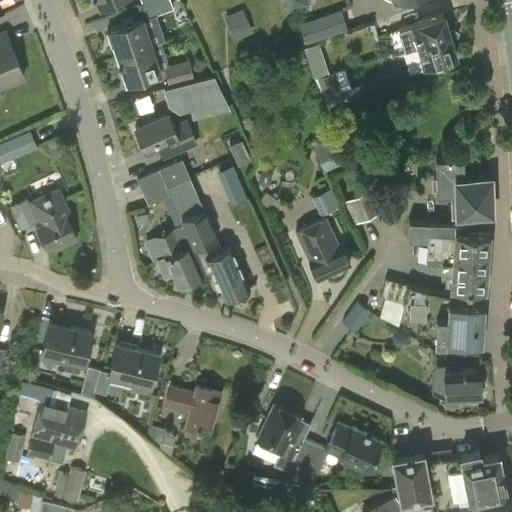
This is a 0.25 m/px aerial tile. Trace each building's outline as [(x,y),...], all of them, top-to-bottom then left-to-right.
[(173,7),(170,0),(152,0),(142,4),(148,17),(173,7)] [(243,8),(224,16),(234,40),(253,32),(243,8)] [(340,9),(319,16),(299,23),(306,43),(326,36),(346,29),(340,9)] [(443,14),(417,22),(408,25),(415,46),(423,43),(450,35),(443,14)] [(151,44),(151,43),(142,17),(106,29),(110,43),(111,43),(116,56),(151,44)] [(0,96),(1,96),(0,93),(0,86),(23,77),(4,30),(0,31),(0,96)] [(450,35),(423,43),(415,46),(421,67),(456,56),(450,35)] [(314,78),(316,78),(329,73),(319,43),(303,48),(314,78)] [(151,44),(116,56),(125,83),(160,71),(159,69),(151,44)] [(189,62),(164,69),(169,84),(193,77),(189,62)] [(329,73),(316,78),(328,108),(356,101),(378,94),(374,80),(342,90),(335,71),(329,73)] [(164,87),(168,103),(179,111),(190,108),(225,98),(214,74),(164,87)] [(187,117),(172,124),(167,112),(134,126),(144,150),(156,145),(162,159),(198,144),(187,117)] [(0,162),(17,155),(38,145),(35,138),(31,129),(7,139),(0,141),(0,162)] [(323,171),(346,160),(336,136),(312,146),(323,171)] [(234,156),(237,163),(250,157),(241,138),(229,143),(234,156)] [(157,168),(156,169),(164,186),(189,175),(181,157),(178,159),(157,168)] [(490,175),(463,176),(463,157),(435,158),(436,176),(436,195),(441,195),(454,195),(455,214),(492,213),(490,175)] [(229,162),(218,167),(226,184),(237,180),(229,162)] [(164,186),(156,169),(136,178),(147,204),(168,195),(164,186)] [(203,209),(189,175),(164,186),(168,195),(179,219),(180,219),(205,274),(210,272),(222,299),(225,297),(229,300),(237,296),(217,251),(221,249),(203,209)] [(373,186),(344,199),(354,223),(383,210),(380,202),(373,186)] [(36,228),(45,247),(57,242),(59,246),(76,238),(66,217),(70,215),(58,189),(33,201),(43,225),(36,228)] [(327,210),(319,191),(311,195),(319,213),(327,210)] [(37,220),(27,197),(9,205),(19,228),(37,220)] [(341,245),(339,245),(325,214),(293,229),(317,279),(350,263),(341,245)] [(489,234),(455,231),(456,222),(442,221),(406,219),(405,236),(425,238),(424,258),(451,260),(448,287),(485,290),(489,234)] [(189,244),(181,248),(172,227),(154,236),(163,255),(155,259),(163,277),(171,274),(177,287),(203,276),(189,244)] [(231,245),(221,249),(217,251),(237,296),(248,292),(247,288),(249,287),(231,245)] [(480,345),(483,306),(484,297),(447,293),(385,277),(380,294),(404,302),(403,315),(434,318),(434,345),(446,345),(446,343),(480,345)] [(369,310),(356,300),(344,316),(341,321),(355,331),(369,310)] [(40,356),(83,366),(91,330),(48,320),(40,356)] [(158,352),(115,342),(107,378),(150,388),(158,352)] [(479,369),(462,370),(462,368),(456,364),(434,365),(431,370),(432,393),(443,399),(443,404),(459,404),(458,398),(480,398),(480,385),(483,382),(483,375),(479,371),(479,369)] [(86,410),(66,405),(70,392),(30,380),(23,403),(38,407),(26,450),(61,460),(65,445),(75,448),(86,410)] [(195,385),(194,389),(169,383),(164,405),(188,411),(184,426),(209,432),(220,391),(195,385)] [(273,402),(255,439),(261,441),(259,446),(277,454),(273,464),(286,470),(307,423),(298,419),(300,415),(273,402)] [(325,447),(324,449),(327,450),(339,455),(338,458),(365,471),(381,438),(353,425),(352,427),(338,420),(325,447)] [(146,436),(169,456),(175,436),(164,427),(151,424),(146,436)] [(19,461),(26,434),(11,430),(4,457),(19,461)] [(304,437),(290,467),(303,473),(318,443),(304,437)] [(419,511),(461,511),(472,509),(471,503),(506,496),(498,452),(481,455),(479,448),(424,459),(423,451),(421,452),(429,495),(428,495),(430,502),(418,504),(419,511)] [(392,457),(397,484),(391,485),(392,490),(391,490),(400,500),(405,511),(419,511),(418,504),(430,502),(428,495),(429,495),(421,452),(392,457)] [(80,483),(83,470),(79,469),(70,466),(68,473),(60,471),(53,493),(75,500),(80,483)] [(20,496),(23,486),(0,478),(0,492),(15,497),(16,495),(20,496)] [(302,482),(283,479),(280,493),(299,497),(302,482)] [(23,486),(20,496),(31,499),(28,511),(37,511),(41,495),(31,492),(31,491),(32,489),(23,486)] [(361,511),(405,511),(400,500),(391,490),(360,509),(361,511)] [(38,511),(71,511),(73,507),(41,499),(38,511)] [(472,509),(461,511),(504,511),(503,501),(472,511),(472,509)]
